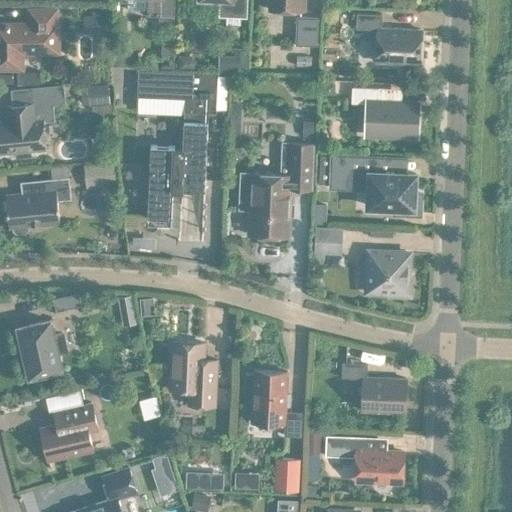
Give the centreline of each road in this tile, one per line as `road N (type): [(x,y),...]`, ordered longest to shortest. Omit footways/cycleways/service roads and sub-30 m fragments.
road 1 (residential): [(0,278),(81,272),(197,286),(441,347)]
road 2 (residential): [(461,0),(441,347)]
road 3 (residential): [(441,347),(435,511)]
